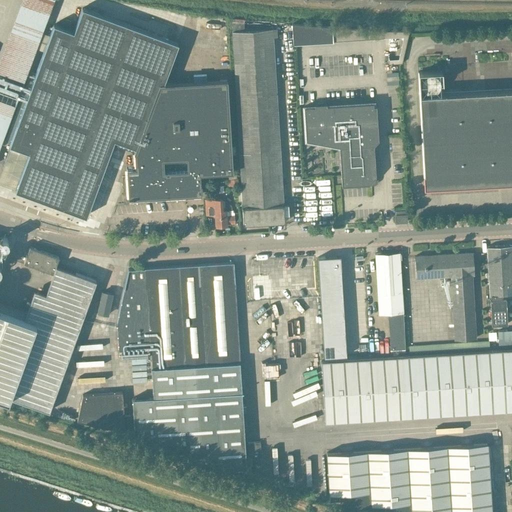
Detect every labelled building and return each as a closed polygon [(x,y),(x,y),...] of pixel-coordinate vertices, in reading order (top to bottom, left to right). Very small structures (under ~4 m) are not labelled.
[(0,143),(53,1),(50,0),(26,0),(0,69),(0,143)] [(73,31),(54,24),(9,144),(29,152),(15,189),(85,215),(114,137),(135,145),(133,152),(134,151),(135,167),(126,168),(128,197),(200,193),(199,173),(232,171),(227,82),(161,86),(177,42),(82,7),(73,31)] [(332,41),(331,26),(291,23),(293,45),(333,42),(333,41),(332,41)] [(383,38),(383,30),(331,26),(332,41),(333,41),(383,38)] [(284,221),(277,101),(273,29),(232,31),(243,224),(284,221)] [(511,89),(442,94),(441,71),(418,73),(418,72),(417,72),(424,186),(511,181),(511,89)] [(373,145),(378,140),(376,105),(373,105),(373,102),(326,105),(326,103),(314,104),(315,106),(304,106),(306,140),(339,146),(341,185),(372,183),(376,179),(373,145)] [(220,199),(213,199),(204,200),(205,214),(213,214),(214,225),(226,225),(226,223),(233,223),(233,214),(225,215),(225,209),(221,210),(220,199)] [(404,214),(404,210),(394,210),(394,215),(394,222),(406,221),(405,214),(404,214)] [(511,247),(511,248),(511,245),(486,247),(489,296),(491,296),(491,299),(490,299),(491,325),(507,324),(505,299),(502,299),(502,295),(506,295),(505,286),(511,285),(511,247)] [(0,393),(48,411),(95,281),(54,266),(58,257),(29,246),(23,262),(53,273),(35,322),(0,309),(0,393)] [(405,349),(399,262),(399,252),(374,253),(378,314),(387,313),(389,350),(405,349)] [(473,274),(472,253),(472,252),(414,256),(415,278),(450,275),(455,340),(475,339),(471,274),(473,274)] [(317,257),(318,272),(319,284),(342,283),(341,271),(341,268),(340,256),(340,255),(327,256),(317,257)] [(241,391),(234,278),(233,262),(191,265),(177,265),(144,267),(144,268),(128,269),(117,325),(119,349),(149,347),(151,368),(152,397),(131,398),(134,440),(148,439),(148,444),(162,443),(162,448),(176,447),(176,452),(189,451),(190,456),(203,455),(204,460),(217,459),(218,464),(231,463),(232,468),(245,467),(241,392),(242,392),(242,391),(241,391)] [(342,283),(319,284),(320,296),(342,295),(342,283)] [(112,293),(102,291),(97,312),(107,314),(112,293)] [(342,295),(320,296),(321,308),(343,307),(342,295)] [(343,307),(321,308),(322,320),(344,319),(343,307)] [(344,319),(322,320),(322,332),(345,331),(344,319)] [(105,324),(97,323),(77,420),(125,430),(122,392),(96,395),(107,343),(105,324)] [(511,329),(498,330),(499,346),(511,345),(511,329)] [(345,331),(322,332),(323,344),(345,343),(345,331)] [(489,340),(409,345),(409,351),(489,347),(489,340)] [(345,343),(323,344),(324,356),(346,355),(346,352),(345,343)] [(511,409),(511,348),(321,360),(324,420),(351,419),(445,413),(457,412),(510,409),(511,409)] [(490,511),(486,443),(472,443),(460,444),(432,446),(420,447),(392,448),(380,449),(340,451),(326,452),(328,498),(342,497),(342,502),(355,501),(356,506),(369,506),(369,511),(383,510),(382,511),(490,511)]
